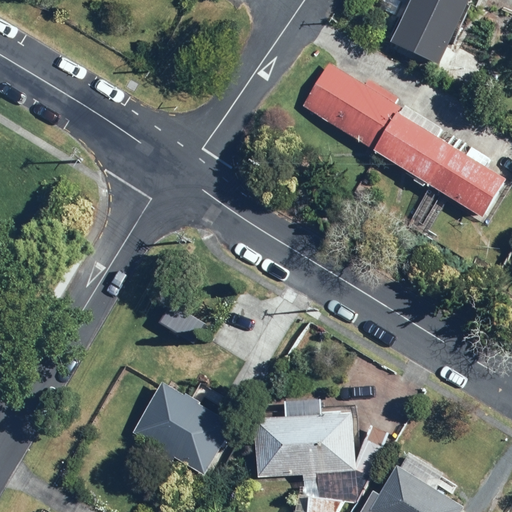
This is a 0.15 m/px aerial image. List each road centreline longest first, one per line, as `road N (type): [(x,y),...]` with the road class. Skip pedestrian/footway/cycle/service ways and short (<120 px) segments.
road 1 (residential): [(178,172),(511,381)]
road 2 (residential): [(178,172),(147,203),(0,452)]
road 3 (residential): [(0,55),(178,172)]
road 4 (residential): [(302,0),(178,172)]
